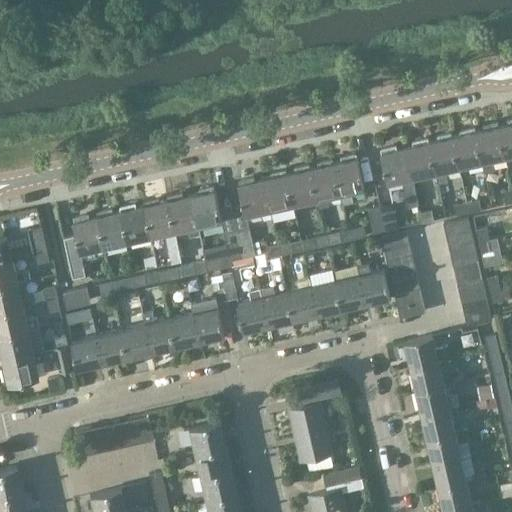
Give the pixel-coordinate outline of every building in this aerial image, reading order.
[(498,125),(505,155),(511,153),(511,118),(506,120),(507,123),(498,125)] [(475,130),(482,160),(484,172),(495,169),(492,158),(505,155),(498,125),(498,121),(482,125),(483,129),(475,130)] [(459,166),(482,160),(475,130),(474,127),(460,130),(460,134),(452,136),(459,166)] [(459,166),(452,136),(451,132),(436,135),(437,139),(428,141),(435,171),(437,182),(448,180),(445,169),(459,166)] [(414,144),(405,146),(412,176),(435,171),(428,141),(427,138),(413,141),(414,144)] [(418,203),(412,176),(405,146),(396,148),(395,144),(380,148),(387,182),(401,179),(407,206),(418,203)] [(334,162),(340,192),(342,202),(354,199),(351,189),(364,186),(356,153),(341,157),(342,161),(334,162)] [(310,168),(316,197),(318,205),(329,202),(327,195),(340,192),(334,162),(333,158),(317,162),(318,166),(310,168)] [(295,171),(286,173),(293,202),(316,197),(310,168),(309,164),(294,167),(295,171)] [(293,202),(286,173),(286,169),(270,172),(271,176),(262,178),(269,208),(293,202)] [(245,213),(269,208),(262,178),(254,180),(253,176),(238,179),(245,213)] [(191,194),(197,223),(221,218),(214,185),(198,188),(199,192),(191,194)] [(511,200),(511,188),(511,187),(501,189),(504,202),(511,200)] [(199,230),(197,223),(191,194),(183,196),(182,192),(166,195),(167,199),(174,229),(187,226),(189,233),(199,230)] [(181,261),(174,229),(167,199),(159,201),(158,197),(143,200),(144,204),(151,234),(164,231),(171,263),(181,261)] [(479,199),(466,201),(468,212),(481,209),(479,199)] [(417,204),(421,222),(434,219),(431,201),(417,204)] [(468,212),(466,201),(454,204),(456,215),(468,212)] [(119,206),(120,210),(127,239),(151,234),(144,204),(136,206),(135,202),(119,206)] [(393,202),(379,204),(384,230),(398,227),(393,202)] [(384,230),(379,204),(367,207),(372,233),(384,230)] [(127,239),(120,210),(112,211),(111,208),(96,211),(97,215),(104,245),(127,239)] [(105,250),(104,245),(97,215),(88,216),(88,213),(72,216),(79,249),(80,250),(93,247),(94,253),(105,250)] [(472,216),(478,241),(489,239),(483,213),(472,216)] [(443,221),(445,233),(471,227),(468,215),(443,221)] [(351,227),(354,238),(366,235),(363,224),(351,227)] [(28,229),(30,241),(9,246),(6,233),(0,234),(0,259),(12,257),(33,252),(46,249),(41,226),(28,229)] [(341,240),(354,238),(351,227),(339,230),(341,240)] [(471,227),(445,233),(448,244),(473,238),(471,227)] [(237,231),(244,263),(256,260),(256,259),(249,228),(237,231)] [(380,234),(383,247),(408,241),(405,229),(380,234)] [(329,243),(341,240),(339,230),(327,232),(329,243)] [(231,265),(244,263),(237,231),(224,234),(229,254),(231,264),(231,265)] [(327,232),(315,235),(317,246),(329,243),(327,232)] [(315,235),(303,238),(305,248),(317,246),(315,235)] [(303,238),(291,240),(293,251),(305,248),(303,238)] [(448,244),(451,256),(476,250),(473,238),(448,244)] [(489,239),(478,241),(481,254),(492,251),(489,239)] [(291,240),(279,243),(281,254),(293,251),(291,240)] [(408,241),(383,247),(386,258),(411,252),(408,241)] [(281,254),(279,243),(266,246),(268,256),(281,254)] [(46,249),(33,252),(35,263),(49,260),(46,249)] [(85,274),(80,250),(79,249),(67,251),(73,277),(85,274)] [(476,250),(451,256),(453,267),(478,261),(476,250)] [(413,264),(411,252),(386,258),(389,269),(413,264)] [(219,267),(231,264),(229,254),(216,257),(219,267)] [(0,284),(24,279),(29,278),(27,268),(15,270),(12,257),(0,259),(0,284)] [(219,267),(216,257),(204,259),(207,270),(219,267)] [(192,262),(194,273),(207,270),(204,259),(192,262)] [(453,267),(456,278),(481,272),(478,261),(453,267)] [(183,275),(194,273),(192,262),(180,264),(183,275)] [(356,265),(358,274),(364,301),(389,296),(383,268),(370,271),(368,262),(356,265)] [(168,267),(170,278),(183,275),(180,264),(168,267)] [(413,264),(389,269),(391,280),(416,275),(413,264)] [(158,280),(170,278),(168,267),(156,270),(158,280)] [(146,283),(158,280),(156,270),(144,272),(146,283)] [(232,271),(220,273),(221,278),(223,286),(226,300),(237,298),(232,271)] [(134,285),(146,283),(144,272),(132,275),(134,285)] [(456,278),(458,289),(483,284),(481,272),(456,278)] [(321,274),(308,277),(316,312),(340,307),(334,279),(323,282),(321,274)] [(358,274),(334,279),(340,307),(364,301),(358,274)] [(119,278),(122,288),(134,285),(132,275),(119,278)] [(391,280),(394,292),(419,287),(416,275),(391,280)] [(489,289),(500,287),(497,275),(486,277),(489,289)] [(316,312),(308,277),(296,280),(298,287),(286,290),(292,317),(316,312)] [(110,291),(122,288),(119,278),(107,280),(110,291)] [(221,278),(212,280),(214,288),(223,286),(221,278)] [(24,279),(0,284),(0,309),(22,304),(33,302),(30,291),(26,291),(24,279)] [(110,291),(107,280),(96,282),(98,293),(110,291)] [(268,323),(292,317),(286,290),(274,293),(272,284),(260,287),(268,323)] [(483,284),(458,289),(461,301),(486,295),(483,284)] [(43,287),(46,300),(57,297),(54,285),(43,287)] [(66,304),(89,298),(86,285),(63,290),(66,304)] [(243,328),(268,323),(260,287),(248,290),(250,298),(237,301),(243,328)] [(419,287),(394,292),(396,303),(421,298),(419,287)] [(503,300),(500,287),(489,289),(492,303),(503,300)] [(461,301),(463,312),(488,307),(486,295),(461,301)] [(57,297),(46,300),(49,312),(60,310),(57,297)] [(424,310),(421,298),(396,303),(399,315),(424,310)] [(190,302),(193,312),(199,339),(224,333),(218,306),(203,309),(201,300),(190,302)] [(0,333),(27,328),(37,326),(35,315),(25,317),(22,304),(0,309),(0,333)] [(488,307),(463,312),(466,324),(491,318),(488,307)] [(142,313),(144,323),(151,350),(175,344),(169,317),(155,320),(153,310),(142,313)] [(193,312),(169,317),(175,344),(199,339),(193,312)] [(144,323),(120,328),(127,355),(151,350),(144,323)] [(27,328),(0,333),(0,349),(1,350),(2,358),(33,351),(41,349),(39,338),(30,340),(27,328)] [(120,328),(96,333),(102,361),(127,355),(120,328)] [(78,366),(102,361),(96,333),(71,339),(78,366)] [(410,364),(438,358),(449,355),(446,343),(435,346),(432,333),(404,339),(410,364)] [(484,336),(487,348),(499,345),(496,333),(495,333),(484,336)] [(52,337),(54,346),(67,344),(65,335),(52,337)] [(41,349),(33,351),(2,358),(4,366),(1,367),(5,383),(38,375),(35,362),(57,357),(60,372),(73,368),(67,344),(54,346),(41,349)] [(487,348),(490,360),(502,357),(499,345),(487,348)] [(490,360),(493,372),(504,369),(502,357),(490,360)] [(438,358),(410,364),(415,388),(443,382),(438,358)] [(507,381),(504,369),(493,372),(496,384),(507,381)] [(301,386),(304,401),(342,393),(338,378),(301,386)] [(496,384),(498,396),(510,393),(507,381),(496,384)] [(446,395),(443,382),(415,388),(421,412),(449,406),(458,404),(455,393),(446,395)] [(498,396),(501,408),(511,405),(511,401),(510,393),(498,396)] [(493,396),(486,398),(487,404),(488,407),(496,405),(493,396)] [(484,398),(477,400),(478,406),(487,404),(486,398),(484,398)] [(300,459),(331,452),(319,400),(288,407),(300,459)] [(511,405),(501,408),(504,420),(511,418),(511,405)] [(449,406),(421,412),(426,437),(454,430),(449,406)] [(453,424),(466,422),(463,408),(450,411),(453,424)] [(147,415),(135,418),(140,442),(153,439),(147,415)] [(135,418),(123,421),(128,445),(140,442),(135,418)] [(188,426),(193,450),(224,443),(219,419),(188,426)] [(116,448),(128,445),(123,421),(111,424),(116,448)] [(104,450),(116,448),(111,424),(98,426),(104,450)] [(98,426),(86,429),(92,453),(104,450),(98,426)] [(173,428),(153,431),(154,441),(175,439),(173,428)] [(80,456),(92,453),(86,429),(74,432),(80,456)] [(457,443),(454,430),(426,437),(432,461),(469,452),(467,440),(457,443)] [(224,443),(193,450),(199,474),(230,466),(224,443)] [(475,477),(469,452),(432,461),(438,485),(465,479),(475,477)] [(320,472),(324,489),(309,492),(313,511),(344,511),(340,491),(361,486),(356,464),(320,472)] [(0,468),(0,493),(21,489),(15,465),(0,468)] [(235,490),(230,466),(199,474),(204,497),(235,490)] [(148,474),(150,485),(162,482),(160,471),(148,474)] [(465,479),(438,485),(443,509),(471,503),(465,479)] [(162,482),(150,485),(153,497),(165,494),(162,482)] [(87,494),(91,511),(119,511),(126,511),(120,487),(87,494)] [(25,511),(21,489),(0,493),(0,511),(25,511)] [(204,497),(207,511),(240,511),(235,490),(204,497)] [(153,497),(155,508),(168,506),(165,494),(153,497)] [(473,511),(471,503),(443,509),(443,511),(473,511)]
